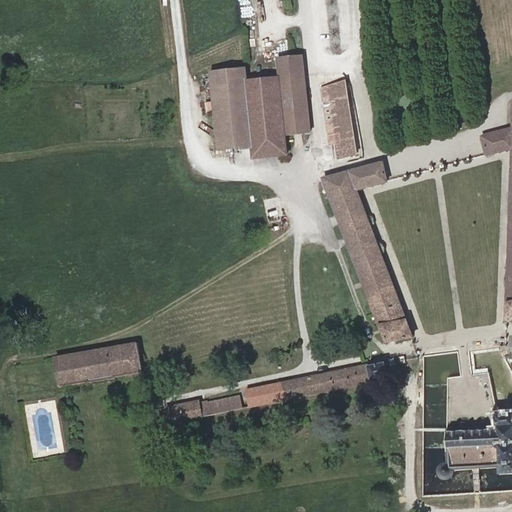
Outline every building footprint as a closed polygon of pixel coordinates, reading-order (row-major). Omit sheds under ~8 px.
[(310,132),(303,62),(302,57),(278,59),(286,135),(310,132)] [(277,115),(275,78),(245,82),(244,69),(211,72),(219,151),(252,147),(254,160),(280,157),(277,115)] [(345,83),(327,86),(335,134),(336,137),(337,147),(354,145),(345,83)] [(487,156),(511,148),(511,128),(482,137),(487,155),(487,156)] [(356,156),(354,145),(337,147),(339,158),(356,156)] [(368,297),(395,292),(373,233),(357,190),(387,183),(386,182),(382,163),(323,179),(339,221),(368,297)] [(395,292),(368,297),(385,343),(412,338),(395,292)] [(117,378),(144,372),(139,343),(55,359),(60,389),(88,383),(88,385),(117,380),(117,378)] [(384,364),(368,367),(370,381),(387,378),(384,364)] [(370,381),(368,367),(367,365),(247,390),(251,407),(370,381)] [(199,405),(201,418),(242,409),(239,396),(199,405)] [(201,418),(199,405),(199,401),(167,408),(170,425),(201,418)] [(511,414),(496,414),(497,430),(447,433),(445,433),(446,464),(447,464),(442,466),(439,469),(439,474),(441,477),(444,479),(448,479),(451,478),(453,475),(453,471),(452,467),(472,466),(478,466),(499,465),(500,474),(511,472),(511,414)]
